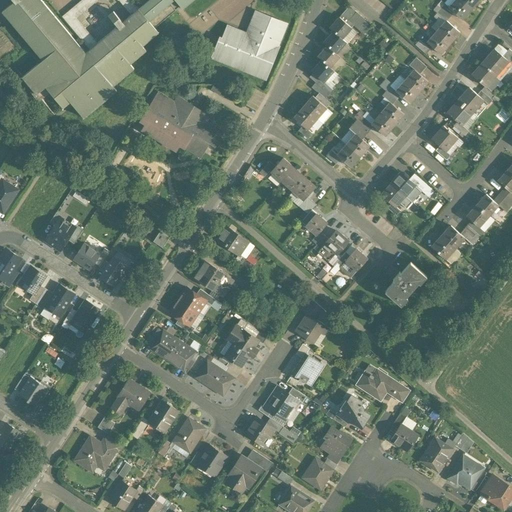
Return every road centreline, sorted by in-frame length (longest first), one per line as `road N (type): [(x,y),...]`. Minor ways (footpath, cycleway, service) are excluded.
road 1 (track): [(427,390),(213,202)]
road 2 (track): [(511,272),(427,390),(511,463)]
road 3 (tertiary): [(261,126),(138,319)]
road 4 (residential): [(122,347),(229,420),(281,345)]
road 5 (residential): [(0,233),(138,319)]
road 6 (residential): [(511,129),(462,197),(403,145)]
road 7 (residential): [(486,21),(403,145)]
road 8 (tertiary): [(315,0),(261,126)]
